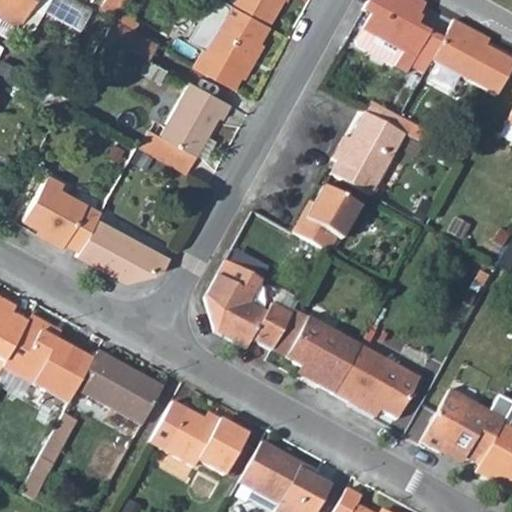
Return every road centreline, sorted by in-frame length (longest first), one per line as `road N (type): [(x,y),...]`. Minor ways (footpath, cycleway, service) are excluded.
road 1 (residential): [(150,333),(338,0)]
road 2 (residential): [(467,511),(150,333)]
road 3 (residential): [(150,333),(0,257)]
